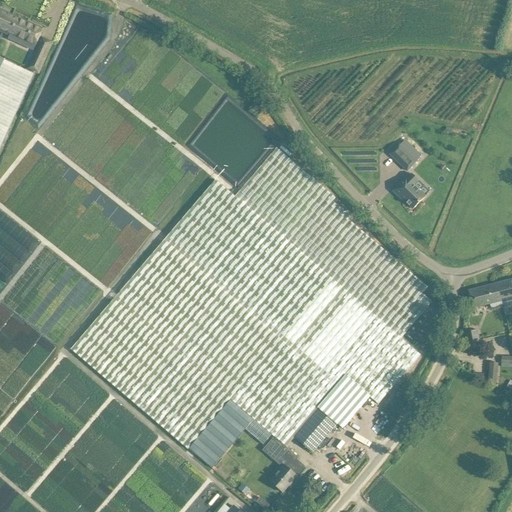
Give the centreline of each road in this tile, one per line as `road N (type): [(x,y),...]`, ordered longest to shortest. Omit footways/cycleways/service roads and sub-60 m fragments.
road 1 (unclassified): [(455,281),(415,253),(321,158),(265,79),(126,0)]
road 2 (unclassified): [(332,511),(427,389),(450,339),(455,281)]
